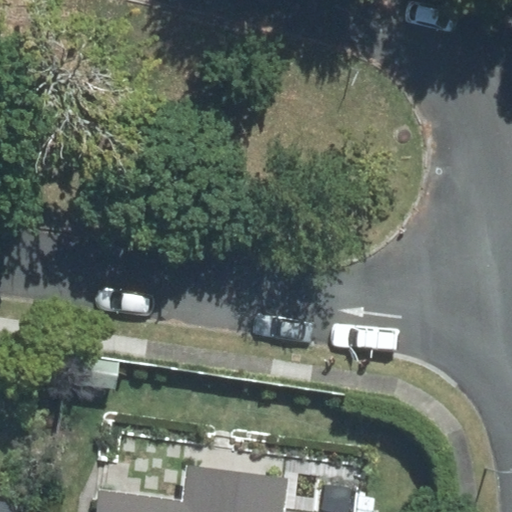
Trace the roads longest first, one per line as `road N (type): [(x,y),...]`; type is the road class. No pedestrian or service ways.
road 1 (residential): [(511,338),(237,310),(0,272)]
road 2 (residential): [(511,220),(504,141),(476,89),(433,50),(381,28)]
